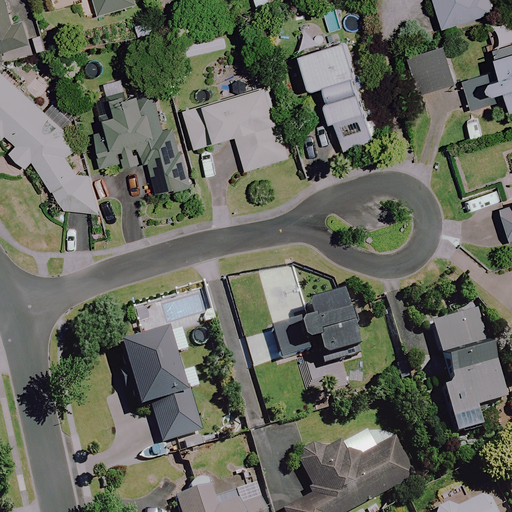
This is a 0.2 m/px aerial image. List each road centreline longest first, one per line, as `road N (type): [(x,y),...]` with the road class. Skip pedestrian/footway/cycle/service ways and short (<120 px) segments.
road 1 (residential): [(13,311),(222,238),(305,221)]
road 2 (residential): [(305,221),(336,199),(382,185),(407,190),(421,206),(427,234),(416,259),(379,267),(341,254)]
road 3 (residential): [(64,511),(20,330)]
